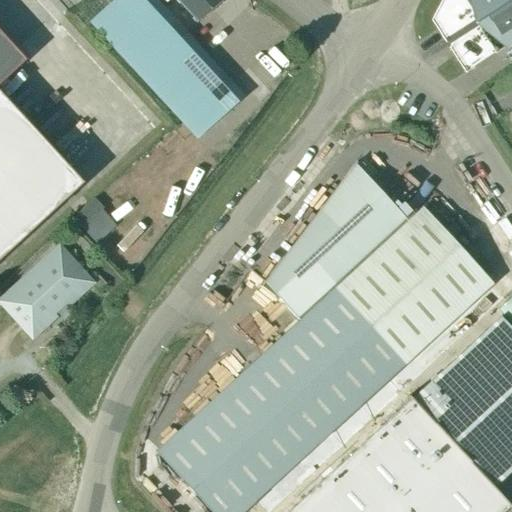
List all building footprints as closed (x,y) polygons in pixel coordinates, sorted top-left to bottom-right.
[(113,0),(105,8),(89,23),(114,51),(196,140),(241,100),(159,11),(148,0),(113,0)] [(97,0),(105,8),(113,0),(97,0)] [(163,0),(165,2),(167,0),(177,0),(195,20),(217,0),(163,0)] [(511,0),(472,0),(480,13),(481,12),(501,43),(511,35),(511,0)] [(0,258),(81,184),(0,95),(0,83),(26,59),(0,30),(0,258)] [(406,221),(353,164),(263,284),(299,323),(156,453),(209,511),(242,511),(402,366),(491,284),(420,208),(406,221)] [(116,228),(109,221),(90,238),(97,245),(116,228)] [(0,303),(31,338),(68,304),(91,284),(58,248),(0,300),(0,303)] [(511,296),(498,309),(511,324),(511,296)] [(511,469),(511,331),(500,318),(411,399),(408,396),(407,397),(410,400),(288,511),(503,511),(508,508),(511,511),(511,510),(492,488),(511,469)]
